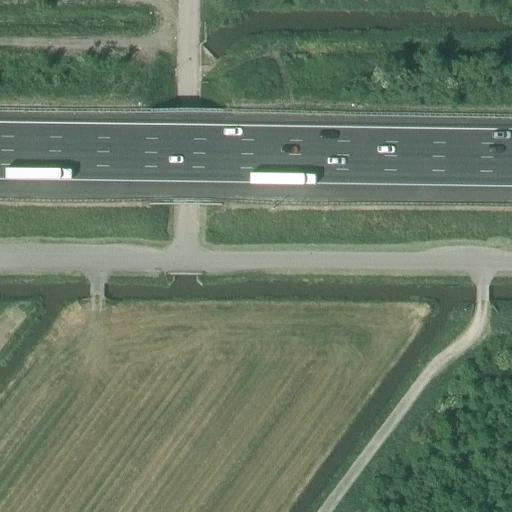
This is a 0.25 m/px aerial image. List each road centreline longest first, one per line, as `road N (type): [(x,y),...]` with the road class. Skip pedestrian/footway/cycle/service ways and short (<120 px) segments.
road 1 (motorway): [(0,153),(511,159)]
road 2 (unclassified): [(511,265),(184,262)]
road 3 (track): [(325,511),(428,371),(479,330),(483,265)]
road 4 (unclassified): [(184,262),(184,0)]
road 5 (unclassified): [(184,262),(0,263)]
